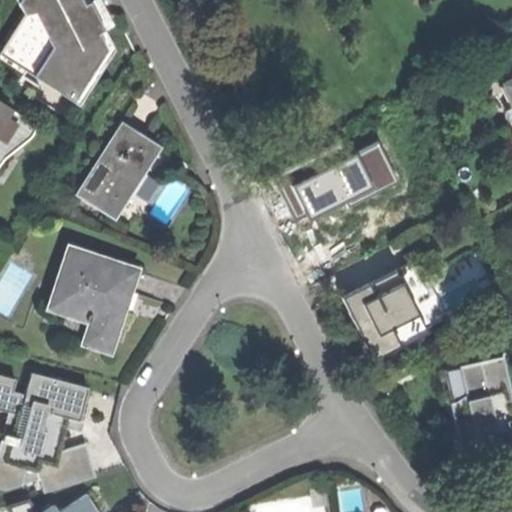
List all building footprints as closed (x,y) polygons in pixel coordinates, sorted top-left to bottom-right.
[(0,56),(0,57),(74,104),(107,53),(98,36),(85,9),(80,0),(27,0),(34,12),(25,17),(0,56)] [(91,6),(85,9),(98,36),(104,33),(97,19),(91,6)] [(511,80),(501,85),(511,106),(511,107),(511,80)] [(0,134),(14,113),(0,104),(0,134)] [(38,129),(14,113),(0,134),(0,151),(11,159),(24,147),(38,129)] [(76,197),(116,222),(141,183),(163,149),(122,123),(76,197)] [(84,345),(113,355),(127,314),(141,271),(71,248),(51,311),(91,324),(84,345)] [(398,269),(416,304),(431,296),(413,261),(398,269)] [(429,331),(428,328),(416,304),(398,269),(344,296),(360,327),(376,358),(429,331)] [(437,293),(431,296),(416,304),(428,328),(449,317),(437,293)] [(466,462),(511,451),(511,387),(505,355),(450,367),(459,408),(464,428),(459,429),(466,462)] [(8,465),(38,474),(41,463),(58,468),(71,420),(82,423),(86,407),(90,391),(35,376),(29,398),(16,395),(19,382),(0,377),(0,411),(21,417),(8,465)] [(101,511),(99,509),(92,498),(71,511),(60,511),(59,510),(55,511),(101,511)]
